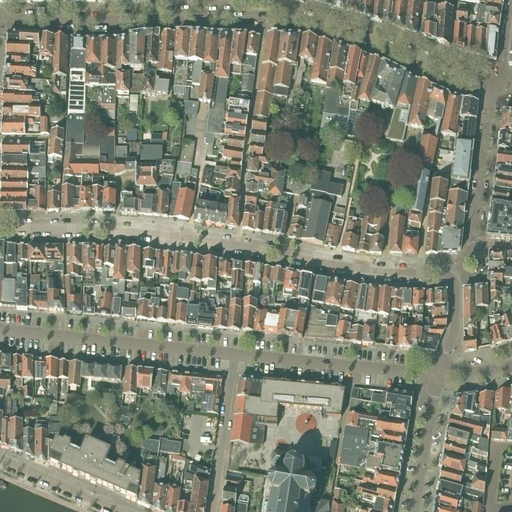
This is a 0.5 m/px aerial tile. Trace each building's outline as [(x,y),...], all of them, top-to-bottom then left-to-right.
[(309,0),(309,2),(332,9),(333,8),(334,0),(309,0)] [(334,0),(333,8),(345,12),(347,0),(334,0)] [(347,0),(345,12),(359,15),(360,0),(347,0)] [(360,0),(359,15),(371,19),(372,4),(372,0),(360,0)] [(372,0),(372,4),(371,19),(383,23),(384,0),(372,0)] [(395,0),(384,0),(383,23),(392,26),(395,0)] [(395,0),(392,26),(405,30),(407,0),(395,0)] [(407,0),(405,30),(416,35),(420,6),(419,0),(407,0)] [(422,37),(436,42),(438,8),(439,8),(439,3),(439,0),(424,0),(424,6),(422,37)] [(479,0),(479,4),(485,5),(484,7),(502,10),(503,0),(479,0)] [(457,12),(465,13),(466,2),(458,1),(457,12)] [(484,7),(478,6),(476,23),(476,25),(477,25),(488,27),(488,17),(500,18),(502,10),(484,7)] [(438,8),(436,42),(450,47),(453,10),(439,8),(438,8)] [(457,12),(456,20),(467,21),(468,16),(468,13),(465,13),(457,12)] [(474,55),(477,25),(476,25),(476,23),(472,22),(471,16),(468,16),(467,21),(464,52),(474,55)] [(488,27),(485,59),(496,62),(498,42),(499,30),(500,18),(488,17),(488,27)] [(454,47),(456,50),(464,52),(467,21),(456,20),(454,47)] [(477,25),(474,55),(485,59),(488,27),(477,25)] [(8,45),(7,55),(31,58),(40,58),(40,57),(40,46),(20,45),(21,34),(12,33),(12,35),(8,34),(8,45)] [(192,33),(177,33),(175,61),(189,62),(192,33)] [(206,33),(192,33),(189,62),(200,63),(199,65),(197,64),(193,68),(192,86),(200,87),(202,74),(201,74),(202,68),(206,33)] [(209,75),(202,74),(200,87),(199,102),(210,104),(211,104),(214,79),(219,34),(206,33),(202,68),(210,69),(209,75)] [(41,35),(21,34),(20,45),(40,46),(41,35)] [(160,34),(146,36),(144,65),(142,96),(156,97),(156,96),(156,81),(157,73),(148,72),(149,66),(158,66),(160,34)] [(174,57),(175,34),(160,34),(158,66),(158,73),(172,74),(174,57)] [(213,145),(214,139),(220,140),(221,136),(221,135),(223,122),(224,112),(226,101),(228,81),(229,81),(230,75),(231,67),(230,67),(234,35),(219,34),(214,79),(211,104),(210,104),(205,144),(213,145)] [(47,69),(51,69),(52,69),(54,37),(41,35),(40,46),(40,57),(42,57),(41,61),(44,61),(43,65),(46,66),(47,67),(47,69)] [(246,47),(246,35),(234,35),(230,67),(231,67),(230,75),(244,76),(242,93),(249,94),(252,94),(254,77),(255,68),(244,67),(245,59),(243,58),(244,55),(246,47)] [(130,49),(130,38),(118,40),(117,93),(129,93),(130,55),(131,55),(130,88),(142,89),(142,71),(143,71),(144,63),(145,36),(131,38),(131,50),(130,49)] [(257,56),(260,36),(247,36),(246,47),(245,55),(244,55),(243,58),(245,59),(244,67),(255,68),(257,56)] [(268,36),(251,132),(266,134),(267,127),(269,121),(272,103),(282,36),(268,36)] [(296,68),(300,36),(282,36),(272,103),(284,104),(285,98),(287,99),(288,91),(290,91),(293,67),(296,68)] [(317,39),(303,36),(299,60),(295,91),(300,91),(303,74),(305,72),(306,67),(304,65),(305,62),(314,63),(318,39),(317,39)] [(51,82),(50,93),(66,93),(68,39),(55,37),(53,77),(51,76),(51,82)] [(326,85),(332,43),(318,39),(314,63),(311,82),(326,85)] [(87,40),(72,40),(72,52),(70,72),(69,84),(69,99),(67,117),(67,130),(66,145),(83,145),(83,135),(84,135),(84,125),(85,118),(85,116),(86,87),(88,40),(87,40)] [(115,104),(116,76),(110,76),(110,74),(109,69),(102,69),(102,70),(100,70),(101,40),(88,40),(86,87),(101,87),(101,104),(109,104),(115,104)] [(110,76),(116,76),(116,40),(102,40),(102,69),(109,69),(110,74),(110,76)] [(348,49),(334,44),(326,90),(319,136),(345,140),(345,136),(348,119),(335,116),(337,110),(337,107),(339,107),(341,96),(344,77),(348,50),(348,49)] [(362,55),(350,50),(345,77),(343,86),(342,96),(341,96),(339,107),(337,107),(337,110),(335,116),(348,119),(349,109),(351,103),(355,89),(362,55)] [(31,58),(7,55),(6,66),(37,68),(38,65),(37,65),(38,61),(41,61),(42,57),(40,57),(40,58),(31,58)] [(367,73),(371,58),(362,55),(355,89),(351,103),(358,105),(359,102),(358,102),(362,89),(367,73)] [(375,92),(378,80),(383,63),(371,58),(367,73),(362,89),(358,102),(359,102),(358,105),(351,103),(349,109),(348,119),(345,136),(364,140),(370,105),(371,104),(375,92)] [(383,63),(378,80),(384,82),(382,91),(380,90),(375,92),(371,104),(394,111),(405,74),(383,63)] [(51,75),(51,69),(47,69),(47,67),(46,66),(43,65),(43,66),(38,65),(37,68),(6,66),(5,77),(36,79),(37,73),(41,73),(41,74),(51,75)] [(417,81),(405,74),(394,111),(391,124),(393,124),(388,139),(403,142),(417,81)] [(5,79),(4,91),(27,93),(33,93),(36,95),(47,96),(50,96),(50,93),(51,82),(5,79)] [(159,81),(156,81),(156,96),(168,97),(169,84),(159,84),(159,81)] [(410,207),(410,213),(408,221),(408,222),(410,223),(410,227),(419,229),(420,225),(422,216),(424,209),(431,171),(435,150),(441,128),(448,94),(418,82),(409,129),(420,131),(419,135),(418,135),(411,174),(416,174),(411,206),(411,208),(410,207)] [(4,91),(3,104),(33,105),(41,105),(43,105),(43,104),(50,104),(50,96),(47,96),(36,95),(33,93),(27,93),(4,91)] [(198,104),(188,102),(189,91),(185,91),(183,113),(185,113),(185,115),(196,116),(198,104)] [(449,95),(441,135),(442,135),(456,137),(457,131),(463,99),(449,95)] [(247,107),(248,100),(244,99),(244,100),(237,99),(237,103),(231,103),(226,101),(224,112),(245,115),(246,107),(247,107)] [(463,99),(457,131),(457,142),(473,144),(476,120),(476,121),(479,103),(463,99)] [(3,107),(3,118),(29,117),(41,117),(41,107),(3,107)] [(511,112),(503,111),(501,133),(511,135),(511,112)] [(243,125),(245,115),(224,112),(223,122),(243,125)] [(49,123),(53,123),(65,123),(65,115),(49,115),(49,119),(49,123)] [(29,118),(3,119),(2,135),(25,135),(26,124),(35,125),(35,124),(41,124),(41,135),(49,135),(49,123),(49,119),(41,119),(41,117),(29,117),(29,118)] [(243,125),(223,122),(221,135),(225,136),(245,139),(246,135),(242,134),(243,125)] [(84,135),(115,137),(115,130),(103,130),(103,131),(87,130),(88,126),(84,125),(84,135)] [(250,146),(265,148),(265,143),(268,144),(271,141),(271,136),(275,136),(276,128),(267,127),(266,134),(266,135),(251,133),(250,141),(250,146)] [(52,143),(63,143),(64,143),(65,131),(52,131),(52,143)] [(157,141),(151,141),(151,133),(141,133),(141,161),(137,161),(137,166),(157,165),(157,162),(163,163),(163,147),(163,141),(157,141)] [(511,135),(501,133),(499,150),(511,152),(511,148),(511,135)] [(65,153),(63,174),(63,176),(68,177),(75,177),(82,178),(81,188),(80,211),(92,211),(93,176),(99,176),(99,171),(115,176),(115,164),(115,137),(84,135),(83,135),(83,145),(66,145),(65,153)] [(221,136),(220,140),(220,142),(223,142),(223,141),(227,142),(227,141),(229,141),(228,146),(244,149),(245,140),(225,137),(225,136),(221,135),(221,136)] [(183,141),(180,163),(192,165),(195,143),(183,141)] [(40,156),(45,156),(45,150),(40,150),(40,151),(30,151),(30,143),(2,142),(2,155),(40,156)] [(469,183),(474,144),(473,144),(457,142),(456,142),(451,180),(469,183)] [(53,163),(53,158),(62,158),(63,143),(52,143),(50,143),(48,158),(48,163),(53,163)] [(270,165),(270,166),(273,166),(274,160),(269,159),(269,158),(270,149),(265,148),(250,146),(250,149),(249,156),(260,157),(260,159),(259,164),(270,165)] [(241,170),(243,151),(219,147),(218,154),(224,155),(223,158),(232,160),(231,168),(241,170)] [(171,157),(172,158),(171,163),(175,163),(176,158),(179,158),(180,149),(172,148),(171,157)] [(511,155),(511,152),(499,150),(498,154),(497,165),(511,166),(511,155)] [(46,168),(45,156),(40,156),(2,155),(2,156),(2,168),(27,168),(27,161),(39,162),(39,168),(46,168)] [(270,166),(270,165),(259,164),(260,159),(249,158),(248,172),(248,173),(252,174),(263,175),(264,168),(270,169),(270,166)] [(126,164),(126,172),(136,172),(136,166),(137,166),(137,161),(137,160),(126,160),(126,164)] [(156,207),(155,216),(167,218),(170,193),(172,178),(175,164),(163,163),(157,162),(157,165),(157,188),(144,188),(143,194),(143,201),(139,201),(139,215),(144,215),(154,216),(155,207),(156,207)] [(211,188),(215,164),(205,162),(201,186),(211,188)] [(173,183),(169,218),(189,221),(196,184),(189,183),(192,165),(180,163),(178,163),(175,181),(181,182),(181,184),(173,183)] [(117,176),(126,172),(126,164),(115,164),(115,176),(117,176)] [(157,165),(137,166),(136,166),(136,172),(136,188),(140,188),(140,194),(143,194),(144,188),(157,188),(157,165)] [(511,167),(497,166),(495,177),(495,178),(511,180),(511,167)] [(232,193),(240,195),(240,182),(241,171),(228,169),(216,167),(215,173),(214,180),(226,182),(225,192),(232,193)] [(2,169),(1,180),(28,181),(28,174),(39,174),(39,180),(46,180),(46,175),(46,168),(39,168),(29,168),(29,169),(2,169)] [(269,195),(278,197),(277,206),(275,213),(276,213),(272,234),(284,237),(291,199),(293,195),(292,195),(283,193),(286,172),(272,170),(271,177),(263,175),(252,174),(248,173),(247,183),(258,185),(258,187),(269,188),(269,193),(269,195)] [(300,198),(309,200),(307,210),(301,241),(323,246),(334,197),(340,198),(343,186),(329,183),(331,174),(314,171),(311,186),(294,183),(292,195),(298,196),(300,198)] [(434,174),(433,173),(433,181),(431,190),(430,203),(444,204),(445,204),(447,195),(447,191),(449,184),(448,184),(449,180),(449,176),(434,174)] [(92,211),(103,211),(104,190),(95,189),(96,182),(104,183),(104,176),(99,176),(93,176),(92,211)] [(511,180),(495,178),(494,189),(511,192),(511,180)] [(28,181),(1,180),(1,191),(28,191),(30,191),(35,191),(35,189),(46,189),(46,182),(46,180),(39,180),(39,181),(39,187),(28,186),(28,181)] [(445,230),(462,231),(465,215),(464,215),(467,194),(469,183),(451,180),(449,180),(448,184),(449,184),(447,191),(450,192),(448,205),(448,206),(445,230)] [(48,212),(60,211),(60,182),(56,181),(56,187),(49,187),(48,212)] [(246,194),(246,197),(245,206),(256,207),(258,195),(269,195),(269,193),(269,188),(258,187),(258,185),(247,183),(246,194)] [(104,190),(103,211),(115,212),(116,184),(104,184),(104,190)] [(62,211),(73,211),(80,211),(81,188),(74,188),(63,187),(62,211)] [(140,188),(136,188),(133,189),(133,201),(139,201),(143,201),(143,194),(140,194),(140,188)] [(34,212),(45,212),(46,189),(35,189),(35,191),(30,191),(30,196),(34,197),(34,201),(27,200),(27,201),(1,201),(1,214),(12,214),(12,212),(34,212)] [(121,195),(120,214),(138,215),(139,215),(139,201),(133,201),(133,189),(127,189),(127,195),(121,195)] [(28,191),(1,191),(1,201),(27,201),(27,200),(28,191)] [(511,195),(493,192),(492,203),(511,206),(511,195)] [(229,208),(227,227),(235,228),(238,226),(240,200),(234,198),(234,197),(231,196),(231,199),(229,208)] [(300,198),(298,208),(307,210),(309,200),(300,198)] [(363,224),(365,213),(363,212),(365,202),(352,200),(348,222),(344,236),(345,236),(342,250),(355,253),(361,223),(363,224)] [(197,203),(194,221),(205,223),(208,205),(197,203)] [(444,204),(430,203),(429,215),(442,216),(444,204)] [(487,238),(511,240),(511,206),(492,203),(487,238)] [(370,253),(381,254),(389,205),(382,204),(380,214),(375,214),(365,213),(363,224),(361,223),(355,253),(369,253),(370,253)] [(205,223),(216,225),(218,206),(208,205),(205,223)] [(275,213),(277,206),(267,205),(263,233),(272,234),(276,213),(275,213)] [(391,219),(393,219),(408,221),(410,213),(410,207),(394,205),(391,219)] [(216,225),(227,227),(229,208),(218,206),(216,225)] [(242,229),(253,231),(256,213),(256,208),(256,207),(245,206),(244,215),(244,220),(242,229)] [(253,231),(262,233),(265,215),(256,213),(253,231)] [(293,219),(291,228),(289,238),(301,241),(305,221),(306,215),(301,214),(299,215),(298,220),(293,219)] [(442,216),(429,215),(426,254),(437,254),(439,239),(442,216)] [(409,227),(410,227),(410,223),(408,222),(408,221),(393,219),(390,254),(402,254),(404,232),(409,233),(409,232),(409,227)] [(323,246),(336,248),(342,223),(333,221),(332,225),(328,224),(323,246)] [(463,232),(462,231),(445,230),(443,230),(442,239),(439,239),(437,254),(441,254),(457,254),(461,251),(463,232)] [(404,232),(402,254),(417,255),(419,233),(409,232),(409,233),(404,232)] [(18,265),(17,246),(7,245),(6,261),(6,265),(18,265)] [(27,261),(27,247),(18,246),(18,265),(18,276),(27,276),(27,271),(21,272),(21,267),(23,267),(23,261),(27,261)] [(46,246),(29,246),(29,262),(47,263),(46,246)] [(64,260),(63,246),(46,246),(47,263),(47,264),(54,264),(55,272),(63,272),(63,260),(64,260)] [(82,247),(67,246),(68,275),(78,276),(78,267),(83,266),(82,247)] [(95,272),(94,247),(83,247),(84,266),(84,276),(84,295),(90,296),(95,295),(94,272),(95,272)] [(103,248),(95,247),(95,270),(95,273),(102,273),(103,248)] [(114,266),(115,248),(103,248),(101,286),(113,287),(114,281),(106,280),(107,277),(107,269),(105,269),(105,265),(114,266)] [(117,249),(114,281),(113,287),(113,294),(115,294),(119,294),(124,295),(124,294),(126,294),(127,281),(125,281),(127,249),(117,249)] [(140,267),(141,250),(129,250),(127,273),(132,274),(132,281),(139,282),(140,267)] [(144,269),(148,269),(147,278),(153,279),(156,252),(143,251),(141,268),(144,269)] [(158,275),(162,276),(164,253),(156,252),(153,279),(152,284),(157,284),(158,275)] [(511,260),(511,252),(505,252),(490,252),(489,262),(505,263),(504,270),(511,269),(511,265),(508,265),(508,260),(511,260)] [(162,276),(162,280),(162,286),(165,287),(169,287),(171,254),(164,253),(162,276)] [(182,255),(171,254),(169,287),(170,287),(171,281),(172,274),(179,275),(182,255)] [(175,323),(183,324),(184,320),(186,320),(188,302),(189,293),(193,257),(182,255),(179,275),(179,278),(178,289),(176,306),(175,323)] [(204,258),(193,257),(189,293),(193,293),(194,282),(201,283),(204,258)] [(217,271),(218,260),(204,258),(201,283),(200,290),(216,291),(217,271)] [(5,261),(4,261),(2,306),(17,307),(18,276),(18,265),(6,265),(6,261),(5,261)] [(232,278),(233,263),(220,261),(218,278),(227,279),(226,284),(232,285),(232,278)] [(505,263),(489,262),(488,272),(504,273),(504,270),(505,263)] [(233,263),(232,278),(232,285),(231,292),(231,297),(231,302),(241,303),(241,291),(241,283),(242,276),(243,264),(233,263)] [(246,265),(245,277),(253,278),(254,266),(246,265)] [(262,277),(263,267),(254,266),(253,278),(253,284),(256,284),(254,296),(259,297),(261,285),(261,282),(262,277)] [(272,269),(263,267),(262,277),(261,282),(269,284),(270,284),(272,269)] [(284,284),(285,272),(272,269),(270,284),(269,284),(269,290),(273,290),(274,283),(284,284)] [(488,283),(491,283),(503,283),(503,280),(511,280),(511,269),(504,270),(504,273),(488,272),(488,283)] [(296,290),(299,275),(287,272),(283,291),(284,291),(283,296),(287,297),(286,306),(282,305),(281,314),(298,317),(300,307),(299,307),(300,300),(297,300),(298,290),(296,290)] [(306,319),(314,278),(301,275),(298,290),(297,300),(300,300),(299,307),(300,307),(298,317),(306,319)] [(17,307),(29,308),(29,292),(27,292),(27,281),(27,276),(18,276),(17,307)] [(67,312),(82,313),(82,294),(75,294),(75,290),(74,290),(74,277),(68,277),(65,277),(66,294),(66,295),(67,312)] [(315,309),(315,311),(323,313),(324,305),(325,305),(329,281),(316,278),(310,308),(315,309)] [(40,289),(40,288),(40,281),(27,281),(27,292),(29,292),(29,308),(48,310),(49,310),(48,290),(43,287),(40,289)] [(56,292),(56,287),(55,281),(48,282),(48,290),(49,310),(65,312),(64,292),(56,292)] [(345,284),(329,281),(325,305),(324,305),(323,313),(323,315),(338,318),(338,316),(340,310),(345,284)] [(491,283),(491,292),(491,293),(500,294),(500,284),(502,284),(503,283),(491,283)] [(354,312),(358,286),(345,284),(340,310),(350,311),(349,316),(353,317),(353,312),(354,312)] [(99,301),(97,315),(111,316),(113,295),(103,294),(103,297),(102,297),(102,293),(100,293),(101,288),(95,287),(95,292),(96,293),(96,301),(99,301)] [(169,302),(167,323),(175,323),(176,306),(178,289),(170,288),(170,287),(169,287),(165,287),(165,292),(166,292),(166,295),(167,295),(167,297),(168,297),(168,302),(169,302)] [(369,288),(360,287),(355,312),(359,313),(365,314),(369,288)] [(380,290),(369,288),(365,314),(359,313),(357,323),(365,324),(376,325),(377,316),(380,290)] [(488,309),(487,292),(487,288),(475,289),(475,304),(475,309),(476,309),(483,309),(484,311),(482,311),(482,324),(487,324),(487,317),(487,313),(488,313),(488,309)] [(158,321),(160,301),(162,289),(156,289),(154,296),(156,300),(151,300),(148,320),(158,321)] [(477,339),(476,331),(477,331),(476,309),(475,309),(475,304),(475,289),(467,289),(467,302),(463,302),(463,330),(468,330),(468,339),(477,339)] [(377,316),(389,317),(389,311),(391,291),(380,290),(377,316)] [(401,292),(391,291),(389,311),(400,312),(401,292)] [(445,291),(436,292),(436,307),(447,306),(447,293),(445,291)] [(414,293),(403,292),(401,314),(406,314),(406,310),(413,311),(414,293)] [(436,292),(426,293),(426,308),(436,307),(436,292)] [(491,292),(487,292),(488,309),(488,313),(494,313),(494,303),(501,303),(502,294),(500,294),(491,293),(491,292)] [(423,319),(424,293),(414,293),(413,311),(412,318),(416,318),(423,319)] [(113,294),(113,295),(111,316),(123,318),(124,295),(119,294),(118,300),(114,300),(115,294),(113,294)] [(123,318),(136,319),(137,304),(128,303),(129,294),(126,294),(124,294),(124,295),(123,318)] [(151,295),(147,294),(144,294),(140,294),(137,319),(148,320),(151,300),(151,295)] [(84,314),(95,315),(95,304),(91,304),(90,296),(84,295),(83,296),(84,314)] [(213,328),(228,329),(229,313),(231,302),(231,297),(223,296),(222,311),(215,310),(213,328)] [(251,301),(244,300),(244,309),(243,331),(253,332),(256,311),(258,297),(251,297),(251,301)] [(253,332),(264,333),(267,311),(268,311),(269,298),(266,298),(266,304),(262,303),(261,312),(256,311),(253,332)] [(160,301),(158,321),(167,323),(169,302),(168,302),(160,301)] [(184,320),(183,324),(197,326),(199,308),(192,307),(192,302),(188,302),(186,320),(184,320)] [(241,309),(241,303),(231,302),(229,313),(241,313),(241,309)] [(278,335),(281,314),(282,305),(281,305),(280,312),(268,311),(267,311),(264,333),(278,335)] [(208,306),(208,311),(206,307),(199,306),(199,308),(197,326),(213,328),(215,310),(215,307),(208,306)] [(425,312),(432,312),(432,318),(434,318),(447,318),(447,317),(447,306),(436,307),(426,308),(425,308),(425,312)] [(310,308),(304,339),(334,341),(336,330),(338,318),(323,315),(323,313),(315,311),(315,309),(310,308)] [(239,331),(241,313),(229,313),(228,329),(239,331)] [(290,337),(302,339),(306,319),(298,317),(281,314),(278,335),(290,337)] [(348,342),(352,321),(352,319),(346,317),(338,316),(338,318),(336,330),(334,341),(348,342)] [(508,341),(511,340),(511,318),(511,316),(501,319),(508,341)] [(386,346),(397,347),(399,330),(399,318),(393,317),(392,329),(387,329),(386,338),(386,346)] [(490,330),(494,345),(508,341),(501,319),(500,317),(493,317),(497,328),(490,330)] [(410,349),(421,350),(423,319),(416,318),(415,327),(410,326),(410,329),(412,329),(410,349)] [(446,328),(447,318),(434,318),(434,326),(434,328),(446,328)] [(399,348),(410,349),(412,329),(410,329),(405,329),(406,319),(401,319),(399,348)] [(440,339),(446,328),(434,328),(434,326),(429,326),(429,320),(424,320),(423,336),(425,336),(425,337),(440,339)] [(362,344),(373,345),(373,344),(375,328),(365,326),(364,329),(362,344)] [(352,327),(350,342),(362,344),(364,329),(352,327)] [(423,341),(422,350),(435,351),(440,339),(425,337),(425,339),(424,341),(423,341)] [(464,353),(477,351),(477,339),(468,339),(463,339),(464,353)] [(2,355),(2,368),(11,369),(11,356),(2,355)] [(23,378),(23,358),(12,357),(12,377),(23,378)] [(23,358),(23,378),(33,379),(33,359),(23,358)] [(46,389),(46,360),(36,359),(35,380),(43,381),(43,386),(43,389),(46,389),(45,399),(46,399),(46,389)] [(58,378),(59,362),(58,361),(46,360),(46,389),(46,399),(45,399),(45,400),(57,402),(58,378)] [(68,395),(68,387),(71,363),(59,362),(58,378),(64,379),(63,388),(62,388),(61,395),(66,395),(68,395)] [(71,363),(68,387),(80,388),(81,378),(82,364),(71,363)] [(82,364),(81,378),(94,380),(96,365),(82,364)] [(94,380),(107,381),(109,367),(96,365),(94,380)] [(122,368),(109,367),(107,381),(121,382),(122,368)] [(125,394),(137,395),(138,388),(138,384),(139,370),(126,368),(124,393),(125,393),(125,394)] [(148,398),(151,398),(153,381),(152,381),(153,371),(139,370),(138,384),(138,388),(144,389),(149,390),(148,398)] [(154,381),(153,381),(151,398),(156,399),(157,394),(163,395),(162,399),(164,400),(164,398),(165,398),(165,395),(168,373),(155,371),(154,381)] [(174,388),(180,389),(181,374),(169,373),(167,395),(174,395),(174,388)] [(190,393),(199,393),(204,394),(205,376),(181,374),(180,389),(179,393),(185,394),(190,395),(190,393)] [(205,376),(204,394),(204,396),(220,398),(222,388),(221,387),(223,378),(215,377),(205,376)] [(0,387),(4,389),(6,390),(7,389),(10,389),(11,379),(2,379),(0,378),(0,387)] [(341,418),(345,392),(253,381),(253,380),(240,379),(231,443),(233,443),(233,447),(245,449),(246,445),(248,445),(248,444),(263,446),(265,426),(277,427),(279,406),(322,410),(322,419),(322,416),(341,418)] [(23,398),(33,398),(33,385),(26,385),(26,388),(22,388),(22,398),(23,398)] [(357,400),(359,389),(353,389),(351,399),(357,400)] [(509,399),(510,389),(496,393),(494,410),(506,411),(505,416),(511,416),(511,411),(509,411),(509,399)] [(391,406),(411,408),(413,396),(388,391),(388,392),(386,398),(373,395),(371,403),(386,406),(386,405),(391,406)] [(476,407),(475,418),(479,419),(479,418),(481,418),(491,419),(493,394),(493,393),(478,395),(476,407)] [(477,395),(466,397),(463,419),(463,420),(480,424),(481,418),(479,418),(479,419),(475,418),(476,407),(475,406),(477,395)] [(201,413),(207,414),(218,415),(220,398),(204,396),(203,396),(201,413)] [(466,397),(453,398),(450,416),(463,419),(466,397)] [(0,427),(0,444),(10,448),(11,421),(12,412),(12,399),(7,398),(6,419),(3,419),(3,428),(0,427)] [(357,400),(351,399),(348,412),(355,413),(357,400)] [(409,422),(411,408),(391,406),(390,413),(379,412),(379,417),(388,418),(409,422)] [(129,409),(121,408),(121,410),(119,421),(127,424),(129,409)] [(11,421),(10,448),(22,453),(23,421),(17,421),(17,413),(12,412),(11,421)] [(387,422),(388,418),(379,417),(359,413),(358,416),(348,415),(346,427),(357,429),(365,430),(366,429),(368,430),(368,431),(372,431),(388,434),(397,435),(406,437),(408,424),(403,424),(393,423),(387,422)] [(463,420),(463,419),(450,416),(448,428),(470,434),(470,436),(488,441),(491,419),(481,418),(480,424),(463,420)] [(35,459),(36,422),(37,419),(23,418),(23,421),(22,453),(35,459)] [(50,418),(50,422),(49,460),(49,465),(61,470),(62,467),(74,472),(74,473),(78,475),(79,474),(92,480),(91,481),(96,483),(96,482),(127,495),(126,498),(138,503),(140,491),(141,475),(126,469),(126,466),(120,464),(118,465),(117,465),(115,470),(105,466),(112,450),(87,439),(80,455),(70,450),(72,446),(71,445),(72,443),(65,440),(63,442),(58,439),(58,435),(62,436),(62,434),(64,435),(64,427),(62,427),(62,419),(50,418)] [(50,422),(36,422),(35,459),(49,465),(49,460),(50,422)] [(400,475),(404,449),(380,445),(370,444),(371,437),(372,433),(345,428),(340,460),(339,466),(373,472),(373,470),(400,475)] [(487,458),(487,453),(488,441),(470,436),(470,434),(448,428),(444,454),(464,460),(466,454),(470,455),(470,454),(479,456),(487,458)] [(491,440),(507,441),(509,431),(492,429),(491,440)] [(404,449),(406,437),(397,435),(388,434),(372,431),(372,433),(371,437),(379,439),(379,437),(382,437),(380,445),(404,449)] [(160,440),(159,453),(179,455),(180,444),(167,442),(167,440),(160,440)] [(157,458),(158,452),(159,442),(146,441),(144,446),(144,453),(142,457),(143,458),(140,466),(142,467),(141,475),(140,491),(138,503),(144,505),(151,508),(154,485),(155,475),(157,458)] [(161,453),(159,453),(158,452),(154,485),(155,485),(153,509),(159,511),(165,511),(169,487),(159,485),(160,478),(162,479),(164,477),(167,459),(160,458),(161,453)] [(273,452),(271,465),(269,477),(268,485),(271,489),(267,511),(309,511),(312,496),(311,496),(316,493),(317,485),(313,479),(314,472),(320,473),(322,461),(308,458),(307,460),(306,468),(305,468),(305,464),(302,460),(300,459),(294,458),(288,460),(286,465),(285,465),(286,460),(287,454),(273,452)] [(481,478),(486,480),(486,473),(487,467),(478,464),(477,465),(466,462),(467,461),(465,460),(464,460),(444,454),(442,468),(463,474),(465,465),(468,465),(467,468),(482,472),(481,478)] [(185,459),(173,455),(172,461),(184,463),(185,459)] [(191,468),(184,466),(184,470),(209,481),(211,471),(193,463),(191,468)] [(484,493),(486,480),(481,478),(481,479),(475,477),(472,486),(460,482),(463,474),(442,468),(440,481),(484,493)] [(183,477),(181,491),(188,492),(186,505),(179,504),(178,511),(190,511),(195,478),(183,472),(183,477)] [(364,476),(363,475),(362,482),(397,490),(399,477),(376,472),(374,480),(370,479),(371,477),(364,475),(364,476)] [(178,511),(179,504),(181,491),(183,477),(177,477),(175,488),(169,487),(165,511),(178,511)] [(195,478),(190,511),(204,511),(209,483),(195,478)] [(243,482),(226,478),(225,486),(241,489),(243,482)] [(473,503),(472,511),(482,511),(483,506),(484,493),(440,481),(437,493),(460,500),(462,494),(476,498),(475,504),(473,503)] [(368,485),(367,490),(363,489),(362,489),(357,488),(356,493),(361,495),(364,496),(395,504),(397,492),(379,488),(368,485)] [(223,501),(222,508),(235,510),(236,504),(238,491),(225,489),(223,501)] [(333,501),(340,503),(342,490),(335,489),(333,501)] [(471,511),(472,511),(473,503),(460,500),(437,493),(435,505),(455,511),(455,509),(458,510),(459,507),(466,509),(472,511),(471,511)] [(393,511),(395,504),(364,496),(363,500),(375,504),(373,511),(393,511)] [(321,501),(316,511),(329,511),(328,505),(330,504),(321,501)] [(340,503),(333,501),(331,511),(344,511),(346,504),(340,503)] [(235,510),(222,508),(221,511),(247,511),(248,503),(240,502),(239,504),(236,504),(235,510)]
